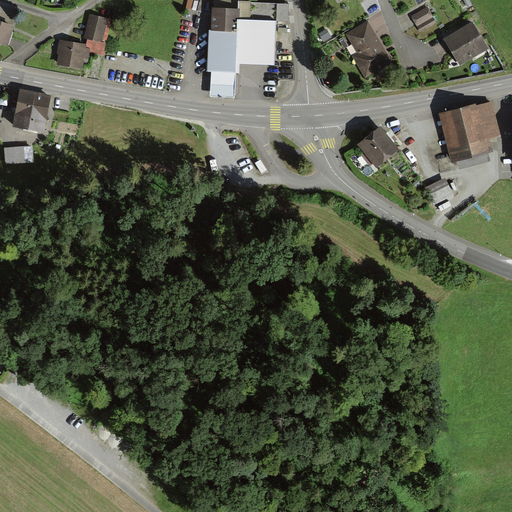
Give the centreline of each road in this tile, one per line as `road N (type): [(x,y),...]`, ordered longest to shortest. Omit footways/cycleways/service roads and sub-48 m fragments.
road 1 (tertiary): [(0,74),(189,109),(309,116)]
road 2 (tertiary): [(309,116),(324,159),(362,198),(511,271)]
road 3 (residential): [(0,386),(165,511)]
road 4 (tertiary): [(309,116),(511,81)]
